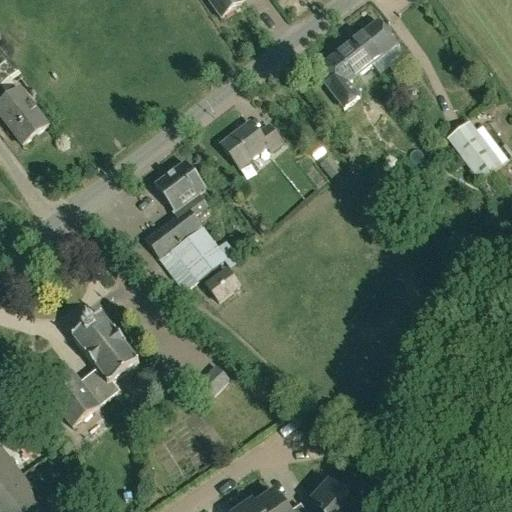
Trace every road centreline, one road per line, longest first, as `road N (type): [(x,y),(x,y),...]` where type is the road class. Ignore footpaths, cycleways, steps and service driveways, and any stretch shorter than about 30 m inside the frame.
road 1 (tertiary): [(0,263),(348,0)]
road 2 (residential): [(181,511),(302,435)]
